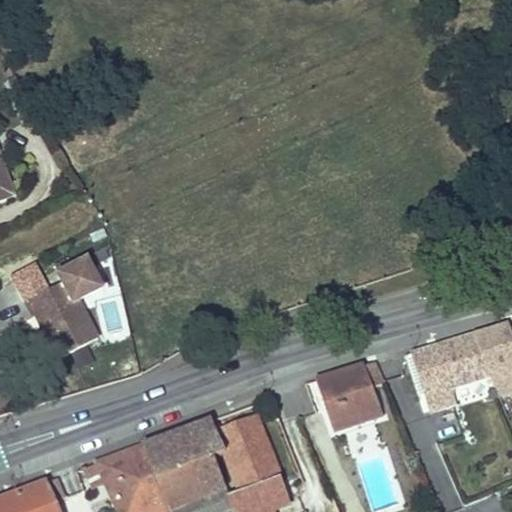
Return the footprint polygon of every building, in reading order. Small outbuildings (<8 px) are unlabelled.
[(0,204),(15,199),(0,157),(0,204)] [(58,286),(21,306),(28,320),(31,319),(53,362),(93,342),(69,296),(93,283),(82,262),(53,277),(58,286)] [(511,344),(504,325),(473,335),(490,377),(496,392),(498,398),(511,393),(511,344)] [(473,335),(411,355),(427,397),(448,390),(490,377),(473,335)] [(372,388),(385,383),(377,363),(316,382),(333,432),(383,416),(372,388)] [(490,377),(448,390),(454,405),(496,392),(490,377)] [(255,416),(214,432),(224,454),(240,495),(280,480),(255,416)] [(210,422),(142,447),(168,508),(225,487),(213,458),(224,454),(214,432),(210,422)] [(484,511),(446,426),(409,441),(409,442),(439,511),(484,511)] [(142,447),(97,464),(119,511),(169,511),(168,508),(142,447)] [(240,495),(229,499),(231,504),(234,510),(234,511),(292,511),(280,480),(240,495)] [(59,511),(47,483),(0,500),(0,511),(59,511)] [(225,487),(168,508),(169,511),(211,511),(231,504),(229,499),(225,487)]
